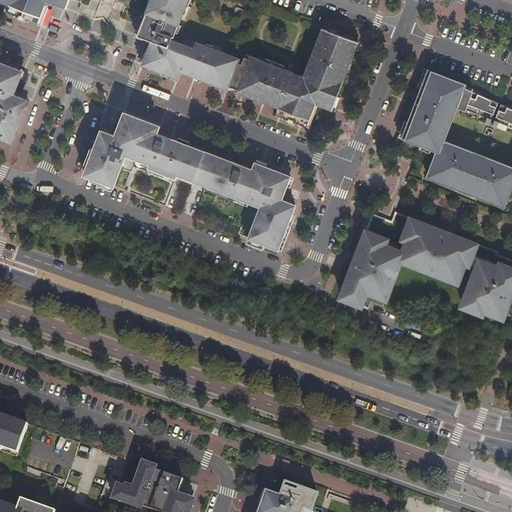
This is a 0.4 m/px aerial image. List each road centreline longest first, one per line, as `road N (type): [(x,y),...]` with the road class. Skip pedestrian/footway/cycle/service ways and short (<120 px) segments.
road 1 (primary): [(0,272),(511,451)]
road 2 (primary): [(511,426),(0,248)]
road 3 (residential): [(40,180),(293,274),(311,266),(347,169)]
road 4 (unclassified): [(82,68),(347,169)]
road 5 (residential): [(0,385),(219,466),(227,492),(220,511)]
road 6 (residential): [(347,169),(414,0)]
